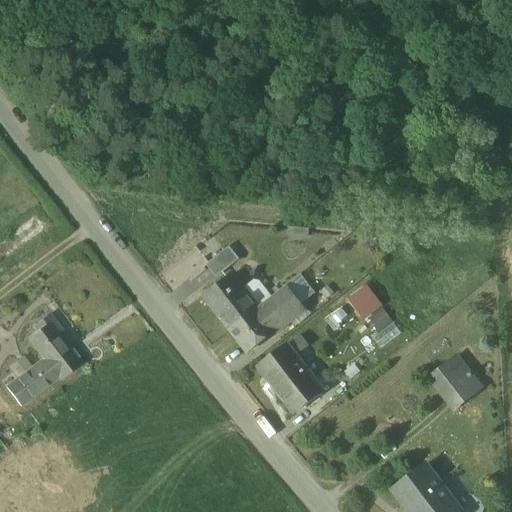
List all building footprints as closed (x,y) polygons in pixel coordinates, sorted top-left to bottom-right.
[(229,247),(206,266),(212,272),(217,279),(240,260),(229,247)] [(260,306),(233,272),(221,282),(201,298),(227,332),(260,306)] [(260,306),(227,332),(247,357),(281,331),(306,311),(287,286),(260,306)] [(31,328),(35,333),(45,345),(59,334),(61,333),(48,315),(31,328)] [(43,360),(6,388),(21,408),(58,380),(59,382),(82,365),(59,334),(45,345),(35,333),(27,339),(43,360)] [(288,343),(255,368),(272,390),(293,417),(326,391),(288,343)] [(482,389),(457,357),(429,380),(431,379),(455,409),(453,410),(453,411),(482,389)] [(464,511),(427,463),(389,492),(404,511),(464,511)]
